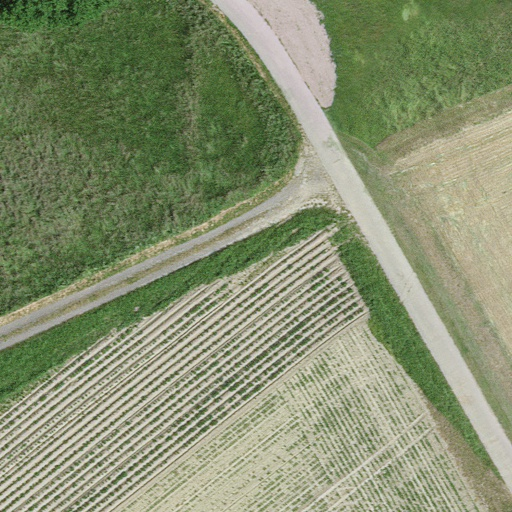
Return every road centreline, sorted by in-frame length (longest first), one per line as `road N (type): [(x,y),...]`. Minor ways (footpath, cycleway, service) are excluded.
road 1 (track): [(226,0),(239,9),(511,477)]
road 2 (track): [(0,355),(337,180)]
